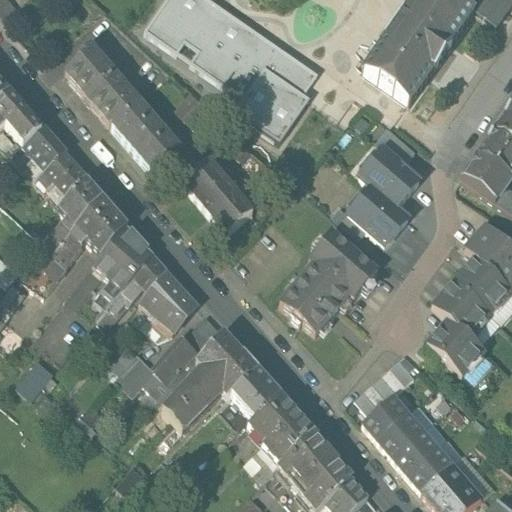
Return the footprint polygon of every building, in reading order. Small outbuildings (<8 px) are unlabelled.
[(317,79),(201,0),(167,0),(142,36),(175,59),(183,48),(196,56),(187,68),(241,105),(232,117),(278,148),(308,105),(302,101),(317,79)] [(473,17),(448,0),(412,0),(401,16),(400,15),(381,42),(383,43),(360,76),(408,110),(431,77),(433,78),(451,51),(450,50),(473,17)] [(511,0),(448,0),(473,17),(494,32),(511,5),(511,0)] [(137,108),(91,55),(63,79),(109,132),(109,131),(137,108)] [(39,135),(8,99),(0,106),(0,130),(3,128),(17,144),(22,150),(42,133),(41,133),(39,135)] [(220,125),(199,105),(182,124),(203,144),(220,125)] [(511,107),(459,184),(511,222),(511,199),(504,194),(511,182),(511,107)] [(179,156),(137,108),(109,131),(151,180),(179,156)] [(22,150),(9,162),(22,176),(29,170),(29,171),(34,166),(43,177),(64,158),(42,133),(22,150)] [(413,157),(386,133),(373,149),(381,156),(400,172),(413,157)] [(249,157),(227,139),(220,147),(241,165),(249,157)] [(17,144),(3,156),(9,162),(22,150),(17,144)] [(400,172),(381,156),(357,183),(369,194),(370,193),(394,214),(395,214),(418,187),(400,172)] [(43,177),(32,186),(44,199),(54,189),(75,171),(64,158),(43,177)] [(201,161),(176,183),(181,189),(207,167),(201,161)] [(251,219),(207,167),(181,189),(224,242),(251,219)] [(290,191),(262,168),(255,177),(260,181),(257,184),(280,203),(290,191)] [(75,171),(54,189),(58,194),(63,199),(67,204),(83,187),(86,184),(75,171)] [(67,204),(58,214),(59,215),(58,217),(65,224),(62,230),(60,229),(32,268),(43,277),(74,235),(75,234),(100,206),(83,187),(67,204)] [(54,189),(44,199),(48,203),(58,194),(54,189)] [(394,214),(370,193),(369,194),(347,220),(346,221),(365,237),(383,252),(407,224),(395,214),(394,214)] [(63,199),(54,210),(58,214),(67,204),(63,199)] [(74,235),(43,277),(54,285),(78,253),(85,246),(99,262),(124,234),(100,206),(75,234),(74,235)] [(365,237),(346,221),(347,220),(338,213),(331,221),(358,245),(365,237)] [(511,257),(483,231),(463,254),(474,263),(507,294),(511,288),(511,257)] [(99,262),(91,272),(107,285),(107,288),(99,297),(112,308),(152,264),(124,234),(99,262)] [(331,240),(308,266),(313,269),(279,309),(292,320),(290,323),(298,330),(301,328),(314,339),(328,323),(328,324),(336,315),(335,315),(348,300),(352,303),(375,278),(331,240)] [(17,276),(0,261),(0,287),(7,293),(17,276)] [(507,294),(474,263),(452,287),(487,318),(508,295),(507,294)] [(112,308),(108,313),(115,320),(122,312),(121,307),(124,303),(129,308),(141,296),(145,300),(165,277),(152,264),(112,308)] [(32,268),(19,285),(31,295),(43,277),(32,268)] [(43,277),(31,295),(41,303),(54,285),(43,277)] [(145,300),(137,309),(171,339),(195,311),(165,277),(145,300)] [(487,318),(452,287),(431,311),(447,326),(465,342),(487,318)] [(205,321),(184,343),(201,361),(221,339),(205,321)] [(465,342),(447,326),(426,349),(460,380),(482,357),(465,342)] [(201,361),(194,368),(199,375),(161,417),(169,427),(238,358),(221,339),(201,361)] [(180,347),(154,377),(160,383),(165,389),(189,363),(192,366),(196,362),(180,347)] [(238,358),(169,427),(179,439),(221,398),(226,404),(230,400),(255,376),(238,358)] [(136,359),(126,369),(117,361),(110,369),(119,377),(136,394),(141,389),(154,377),(136,359)] [(36,365),(26,376),(41,389),(44,386),(50,379),(50,378),(36,365)] [(413,382),(397,365),(388,373),(389,373),(404,390),(413,382)] [(389,373),(353,404),(368,422),(404,390),(389,373)] [(255,376),(230,400),(253,424),(278,401),(255,376)] [(136,394),(119,377),(113,383),(131,399),(136,394)] [(154,377),(141,389),(147,394),(160,383),(154,377)] [(54,383),(50,379),(44,386),(49,390),(54,383)] [(253,424),(247,430),(264,450),(256,457),(271,474),(278,468),(311,437),(279,401),(278,401),(253,424)] [(393,401),(361,429),(376,446),(407,418),(393,401)] [(89,409),(80,420),(91,430),(101,419),(89,409)] [(407,418),(376,446),(390,463),(422,435),(407,418)] [(422,435),(390,463),(405,479),(437,452),(422,435)] [(311,437),(278,468),(275,472),(310,511),(319,511),(324,508),(350,483),(311,437)] [(148,447),(139,438),(132,444),(141,454),(148,447)] [(437,452),(405,479),(419,496),(451,468),(437,452)] [(133,467),(112,489),(119,495),(121,493),(129,500),(127,502),(128,503),(136,495),(137,496),(151,482),(146,478),(133,467)] [(182,489),(158,467),(146,478),(151,482),(171,500),(182,489)] [(451,468),(419,496),(433,511),(436,511),(467,486),(451,468)] [(350,483),(324,508),(328,511),(356,511),(366,502),(350,483)] [(467,486),(436,511),(471,511),(482,503),(467,486)] [(261,511),(249,501),(239,511),(261,511)] [(366,502),(356,511),(371,511),(373,511),(366,502)] [(505,511),(507,510),(498,503),(495,507),(501,511),(505,511)]
